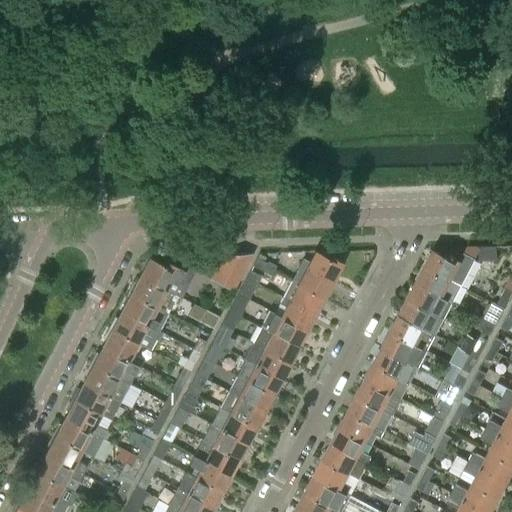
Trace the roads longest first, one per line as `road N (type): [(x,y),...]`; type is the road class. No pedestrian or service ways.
road 1 (residential): [(421,212),(263,511)]
road 2 (residential): [(125,224),(421,212)]
road 3 (residential): [(0,474),(125,224)]
